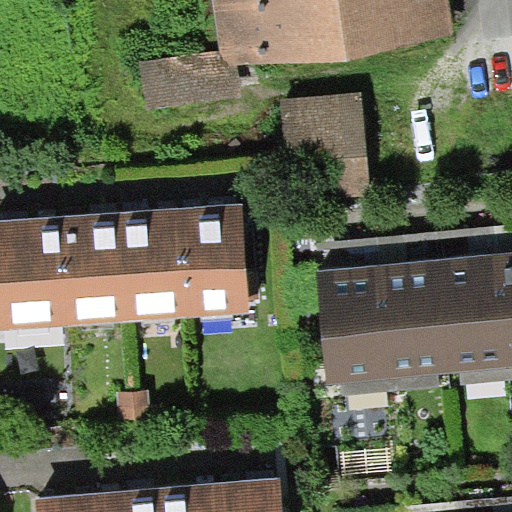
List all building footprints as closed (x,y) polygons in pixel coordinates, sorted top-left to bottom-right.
[(216,0),(225,55),(412,29),(407,0),(216,0)] [(288,199),(363,193),(357,112),(280,118),(288,199)] [(235,207),(175,211),(182,304),(242,300),(241,298),(251,297),(249,272),(240,273),(235,207)] [(182,305),(182,304),(175,211),(175,210),(115,214),(122,310),(182,305)] [(63,314),(122,310),(115,214),(56,218),(56,220),(62,313),(63,314)] [(0,317),(62,313),(56,220),(0,223),(0,317)] [(511,253),(493,255),(503,355),(511,354),(511,253)] [(443,361),(503,355),(493,255),(434,261),(443,361)] [(443,361),(434,261),(375,267),(384,366),(443,361)] [(314,272),(324,372),(384,366),(375,267),(314,272)] [(140,392),(116,394),(118,420),(142,418),(140,392)] [(276,511),(273,480),(213,485),(215,511),(276,511)] [(215,511),(213,485),(213,484),(154,489),(155,511),(215,511)] [(155,511),(154,489),(94,494),(94,495),(95,511),(155,511)] [(95,511),(94,495),(34,501),(34,511),(95,511)]
